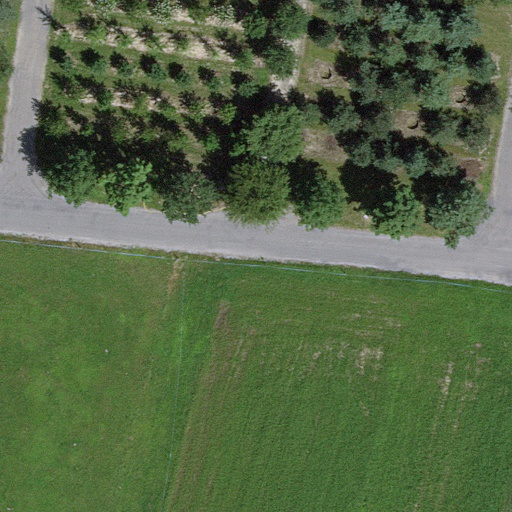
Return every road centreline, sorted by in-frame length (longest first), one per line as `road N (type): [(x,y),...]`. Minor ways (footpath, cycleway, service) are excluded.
road 1 (track): [(0,206),(511,270)]
road 2 (track): [(254,235),(297,0)]
road 3 (track): [(38,0),(11,208)]
